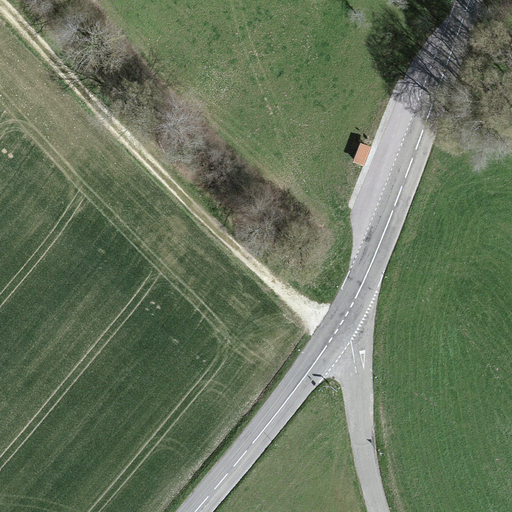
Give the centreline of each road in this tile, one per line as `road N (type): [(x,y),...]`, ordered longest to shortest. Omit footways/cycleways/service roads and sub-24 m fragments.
road 1 (track): [(0,6),(178,189),(300,299),(341,323)]
road 2 (secondary): [(341,323),(472,0)]
road 3 (secondary): [(195,511),(341,323)]
road 4 (tertiary): [(341,323),(350,339),(374,511)]
